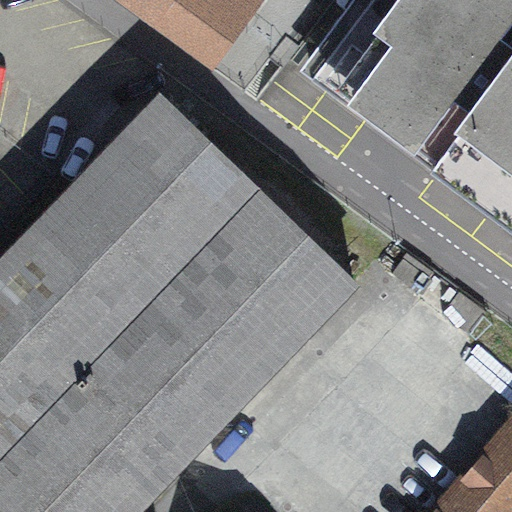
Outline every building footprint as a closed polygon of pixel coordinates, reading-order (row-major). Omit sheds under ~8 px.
[(134,0),(216,59),(255,0),(134,0)] [(355,98),(449,167),(511,80),(511,0),(404,0),(364,55),(379,66),(355,98)] [(511,80),(449,167),(442,177),(511,228),(511,80)] [(136,511),(355,285),(161,98),(0,264),(0,511),(136,511)] [(511,511),(511,430),(442,511),(511,511)]
